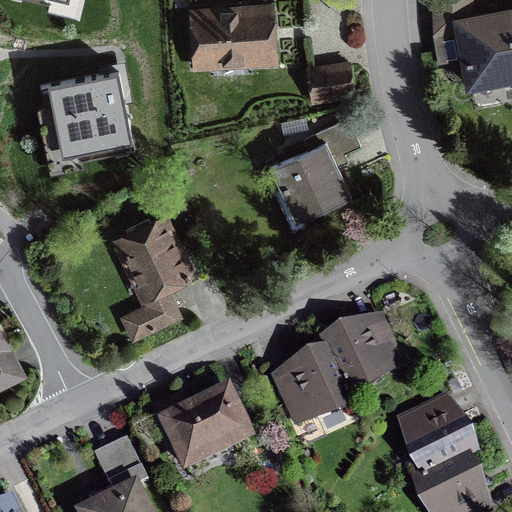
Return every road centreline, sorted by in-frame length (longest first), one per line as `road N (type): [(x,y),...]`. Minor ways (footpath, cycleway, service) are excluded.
road 1 (residential): [(0,443),(410,244)]
road 2 (residential): [(389,0),(399,92),(433,200)]
road 3 (residential): [(451,261),(511,402)]
